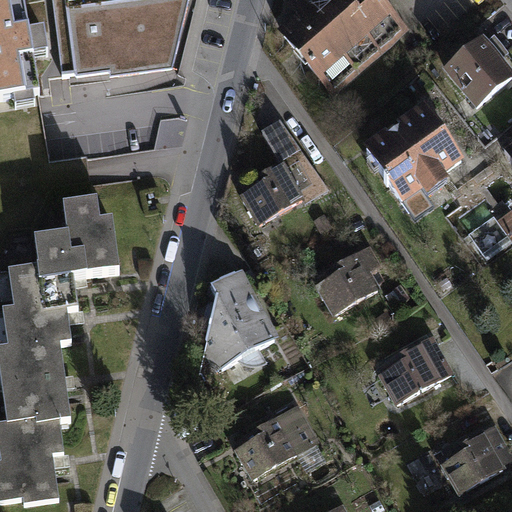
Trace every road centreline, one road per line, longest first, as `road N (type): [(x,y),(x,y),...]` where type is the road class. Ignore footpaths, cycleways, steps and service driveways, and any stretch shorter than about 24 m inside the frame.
road 1 (residential): [(254,0),(149,413)]
road 2 (unknown): [(225,114),(175,103),(48,119)]
